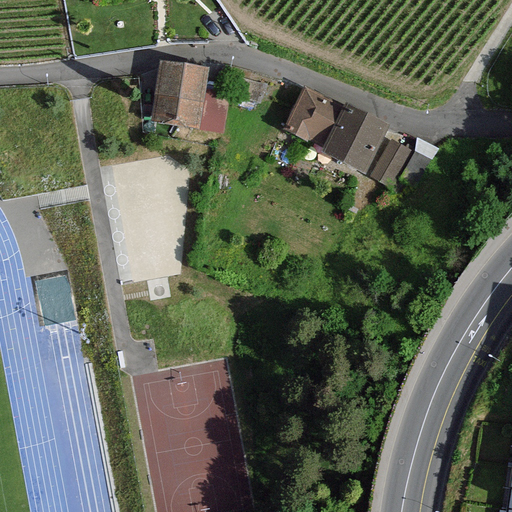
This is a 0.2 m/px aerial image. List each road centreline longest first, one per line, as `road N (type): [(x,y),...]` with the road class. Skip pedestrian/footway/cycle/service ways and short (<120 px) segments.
road 1 (residential): [(511,125),(410,122),(220,53),(0,75)]
road 2 (secondary): [(409,511),(438,398),(511,278)]
road 3 (track): [(453,125),(511,12)]
